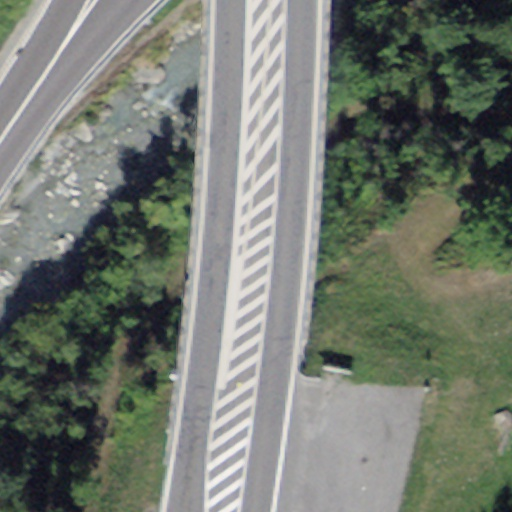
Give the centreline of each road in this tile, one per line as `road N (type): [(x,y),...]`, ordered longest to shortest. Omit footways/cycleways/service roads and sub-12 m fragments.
road 1 (primary): [(219,511),(239,343),(259,0)]
road 2 (secondary): [(34,86),(128,0)]
